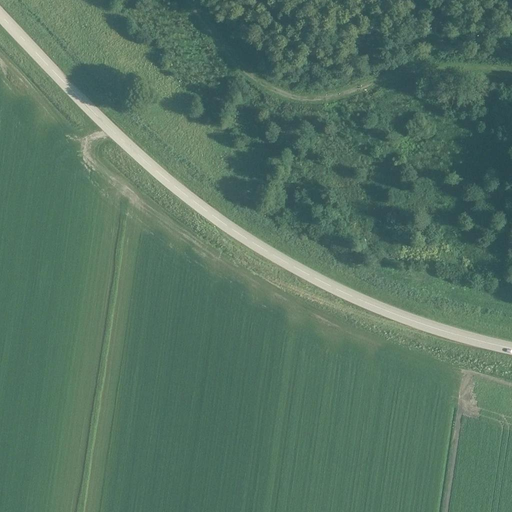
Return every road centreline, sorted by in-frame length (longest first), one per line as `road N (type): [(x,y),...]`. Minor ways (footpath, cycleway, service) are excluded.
road 1 (unclassified): [(511,348),(387,312),(259,247),(163,178),(0,15)]
road 2 (track): [(186,0),(239,69),(281,96),(327,98),(431,68),(511,69)]
